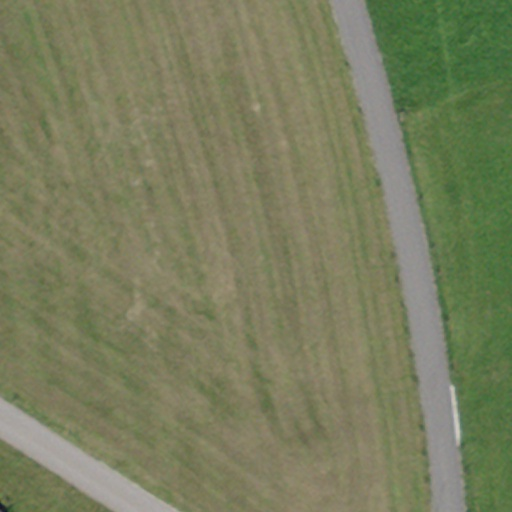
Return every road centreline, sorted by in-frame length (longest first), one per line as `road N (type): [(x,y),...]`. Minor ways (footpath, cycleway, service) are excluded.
road 1 (residential): [(344,0),(406,227),(447,511)]
road 2 (residential): [(149,511),(0,414)]
